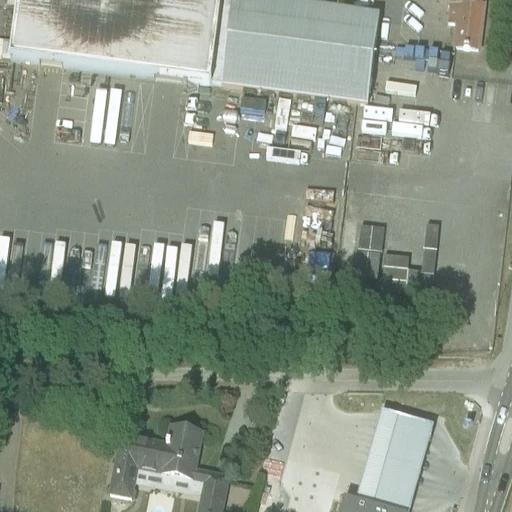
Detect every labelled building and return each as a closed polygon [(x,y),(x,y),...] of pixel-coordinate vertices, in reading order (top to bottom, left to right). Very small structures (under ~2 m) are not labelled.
[(375,47),(378,21),(232,2),(231,8),(221,6),(221,0),(17,0),(9,65),(356,109),(367,110),(375,47)] [(460,1),(454,0),(450,0),(447,28),(457,29),(454,52),(477,54),(482,10),(460,8),(460,1)] [(498,264),(500,237),(488,237),(486,264),(498,264)] [(400,495),(417,426),(366,414),(358,450),(346,447),(338,480),(400,495)] [(198,511),(223,511),(229,483),(196,476),(203,439),(169,432),(166,449),(120,440),(108,501),(131,506),(135,487),(201,500),(198,511)] [(360,504),(392,511),(396,511),(400,495),(365,487),(360,504)] [(300,511),(303,505),(279,498),(275,511),(300,511)]
